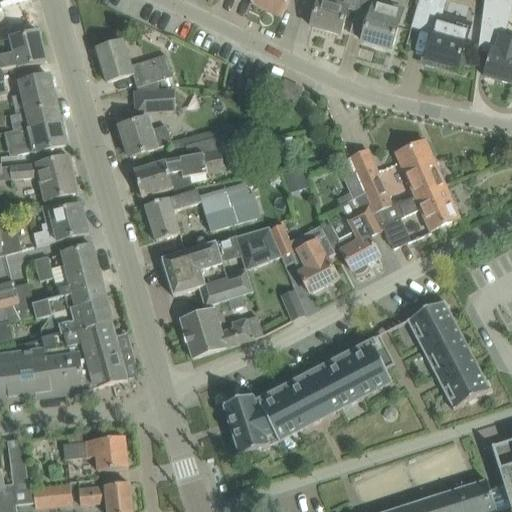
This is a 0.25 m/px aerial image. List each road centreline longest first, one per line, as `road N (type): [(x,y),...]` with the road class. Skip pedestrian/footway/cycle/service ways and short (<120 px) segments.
road 1 (tertiary): [(160,400),(52,0)]
road 2 (residential): [(160,400),(511,222)]
road 3 (residential): [(511,128),(335,85),(163,0)]
road 4 (residential): [(0,426),(160,400)]
